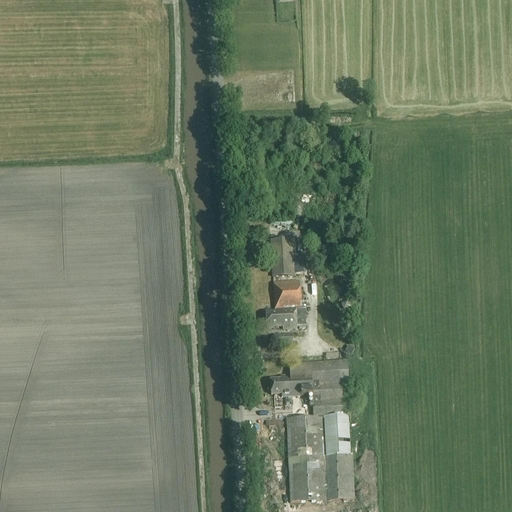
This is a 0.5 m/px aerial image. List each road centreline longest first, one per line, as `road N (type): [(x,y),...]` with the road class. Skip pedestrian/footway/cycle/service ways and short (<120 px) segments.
road 1 (track): [(204,511),(188,207),(176,150),(176,0)]
road 2 (tertiary): [(243,511),(212,0)]
